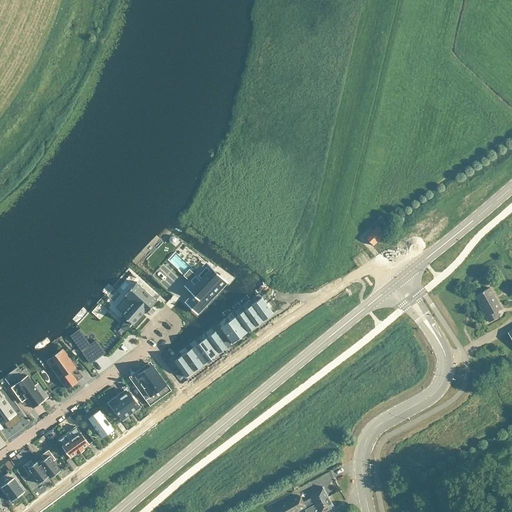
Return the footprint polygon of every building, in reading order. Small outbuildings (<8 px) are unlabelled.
[(365,238),(373,246),(384,235),(376,227),(365,238)] [(206,264),(205,265),(195,276),(200,280),(194,286),(190,290),(194,294),(186,303),(197,313),(220,288),(221,289),(226,283),(225,283),(212,270),(206,264)] [(120,319),(124,323),(120,327),(125,331),(131,323),(133,325),(134,324),(133,324),(144,312),(145,313),(144,313),(145,314),(157,300),(156,300),(137,283),(137,282),(125,295),(125,296),(126,295),(133,301),(122,314),(121,313),(121,314),(123,316),(120,319)] [(499,317),(496,311),(501,308),(489,288),(475,296),(483,309),(482,310),(489,323),(499,317)] [(297,297),(290,300),(293,306),(299,303),(297,297)] [(253,303),(265,319),(273,313),(261,298),(253,303)] [(245,309),(256,325),(265,319),(253,303),(245,309)] [(237,315),(248,331),(256,325),(245,309),(237,315)] [(229,321),(240,337),(248,331),(237,315),(229,321)] [(231,343),(240,337),(229,321),(220,328),(231,343)] [(137,339),(143,334),(138,328),(132,333),(137,339)] [(90,345),(79,330),(70,336),(77,346),(90,364),(105,353),(96,341),(90,345)] [(215,331),(207,337),(219,353),(226,347),(215,331)] [(219,353),(207,337),(199,343),(210,359),(219,353)] [(224,344),(226,347),(228,350),(232,348),(228,342),(224,344)] [(191,348),(203,364),(207,361),(209,364),(212,361),(210,359),(199,343),(191,348)] [(191,348),(181,356),(193,371),(203,364),(191,348)] [(49,365),(56,374),(59,378),(67,389),(76,382),(82,377),(75,367),(74,367),(62,350),(51,358),(46,361),(49,365)] [(193,371),(181,356),(174,361),(185,377),(193,371)] [(152,365),(150,362),(129,377),(149,406),(171,391),(167,385),(152,365)] [(37,383),(34,386),(27,376),(11,388),(21,402),(26,399),(32,409),(48,398),(37,383)] [(117,399),(120,402),(113,407),(122,420),(139,408),(128,391),(121,396),(117,399)] [(0,421),(1,423),(2,422),(14,414),(5,401),(0,394),(0,421)] [(113,430),(100,412),(99,410),(88,419),(89,421),(102,438),(113,430)] [(70,440),(62,446),(70,457),(77,453),(78,455),(83,450),(82,449),(88,445),(75,427),(65,434),(70,440)] [(37,461),(50,478),(60,471),(49,456),(39,463),(38,461),(37,461)] [(50,479),(50,478),(37,461),(27,469),(38,484),(48,477),(50,479)] [(13,478),(0,487),(11,502),(24,492),(13,478)] [(322,487),(309,495),(311,498),(302,503),(298,496),(277,508),(278,510),(277,511),(297,511),(314,503),(315,505),(328,497),(322,487)] [(328,497),(315,505),(304,510),(305,511),(324,511),(333,507),(328,497)]
